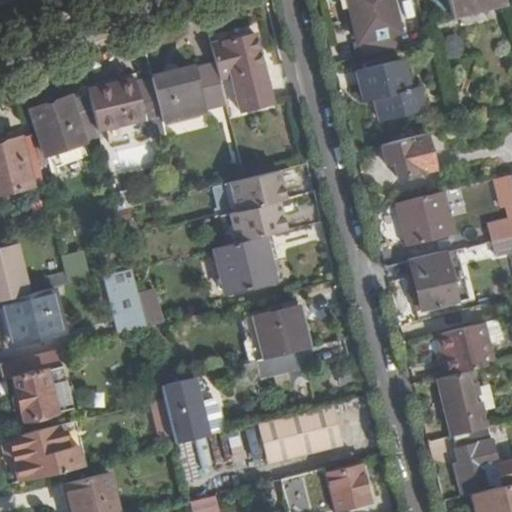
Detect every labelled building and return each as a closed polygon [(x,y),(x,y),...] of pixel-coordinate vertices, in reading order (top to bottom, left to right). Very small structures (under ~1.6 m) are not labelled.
[(347,0),(361,57),(404,47),(395,16),(391,0),(347,0)] [(447,0),(452,17),(504,4),(502,0),(447,0)] [(395,16),(404,47),(429,41),(421,9),(395,16)] [(451,57),(466,51),(457,31),(442,38),(451,57)] [(255,34),(211,45),(215,63),(219,77),(231,74),(240,110),(272,102),(255,34)] [(402,60),(356,70),(364,102),(373,99),(379,121),(424,110),(418,88),(409,90),(402,60)] [(225,104),(219,77),(215,63),(195,68),(194,66),(150,76),(162,122),(205,112),(204,109),(225,104)] [(105,126),(95,89),(134,79),(133,76),(132,72),(95,81),(96,86),(88,87),(98,127),(105,126)] [(162,122),(150,76),(136,80),(135,79),(134,79),(95,89),(105,126),(106,127),(145,118),(148,127),(162,123),(162,122)] [(84,92),(70,97),(80,128),(94,124),(84,92)] [(70,97),(30,109),(41,155),(84,141),(80,128),(70,97)] [(425,132),(379,144),(384,164),(392,162),(396,177),(434,168),(425,132)] [(0,191),(44,182),(33,134),(17,138),(0,142),(0,191)] [(242,167),(245,179),(260,176),(257,164),(242,167)] [(265,236),(283,231),(276,203),(284,201),(277,173),(228,184),(235,213),(228,215),(234,243),(265,236)] [(442,191),(394,203),(406,246),(453,235),(442,191)] [(511,234),(511,215),(486,222),(490,240),(511,234)] [(511,234),(490,240),(495,257),(511,252),(511,234)] [(275,281),(265,236),(234,243),(213,248),(224,294),(275,281)] [(461,263),(492,256),(489,241),(457,248),(461,263)] [(0,246),(0,300),(1,300),(29,293),(16,242),(0,246)] [(454,249),(443,251),(455,303),(466,299),(454,249)] [(64,279),(87,278),(86,250),(63,251),(64,279)] [(443,251),(409,260),(413,274),(407,275),(417,312),(455,303),(443,251)] [(132,268),(138,292),(153,288),(147,264),(132,268)] [(103,275),(118,333),(146,326),(138,292),(132,268),(103,275)] [(29,293),(1,300),(13,347),(66,335),(54,287),(29,293)] [(138,292),(146,326),(162,322),(153,288),(138,292)] [(1,300),(0,300),(0,323),(6,349),(13,347),(1,300)] [(258,315),(269,357),(276,356),(306,348),(312,346),(302,304),(258,315)] [(255,361),(261,360),(269,357),(258,315),(250,317),(250,318),(248,319),(253,340),(250,341),(255,361)] [(482,322),(442,332),(449,357),(441,359),(446,376),(474,369),(493,364),(482,322)] [(442,332),(435,334),(441,359),(449,357),(442,332)] [(306,348),(276,356),(281,372),(311,364),(306,348)] [(255,361),(259,377),(281,372),(276,356),(269,357),(261,360),(255,361)] [(446,376),(436,378),(451,436),(452,436),(488,427),(474,369),(446,376)] [(56,411),(46,371),(12,379),(22,419),(56,411)] [(194,376),(185,379),(191,404),(200,401),(194,376)] [(175,443),(208,434),(200,401),(191,404),(185,379),(161,385),(164,398),(170,424),(175,443)] [(164,398),(152,401),(159,427),(170,424),(164,398)] [(342,446),(332,405),(256,423),(266,464),(342,446)] [(21,479),(86,464),(80,443),(70,445),(65,422),(3,437),(8,454),(15,453),(17,462),(21,479)] [(488,427),(452,436),(458,462),(467,494),(468,494),(511,482),(511,459),(497,463),(488,427)] [(211,467),(207,440),(196,441),(200,469),(211,467)] [(10,464),(17,462),(15,453),(8,454),(10,464)] [(451,463),(459,496),(467,494),(458,462),(451,463)] [(324,475),(322,468),(280,479),(288,511),(330,511),(335,511),(370,502),(359,465),(324,475)] [(71,511),(119,511),(109,472),(64,483),(71,511)] [(511,511),(511,482),(468,494),(472,511),(511,511)] [(62,511),(71,511),(64,483),(56,485),(62,511)] [(189,501),(191,511),(212,511),(209,496),(189,501)]
